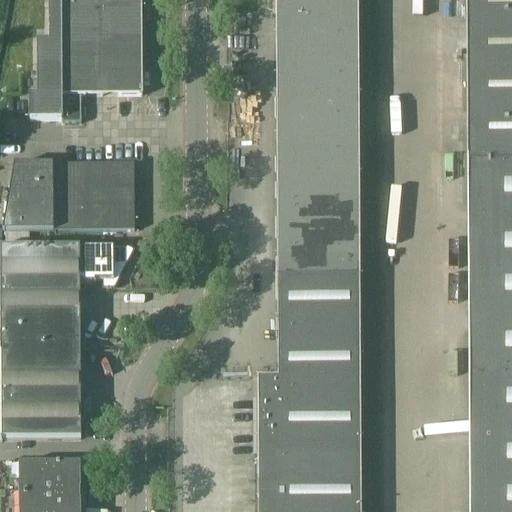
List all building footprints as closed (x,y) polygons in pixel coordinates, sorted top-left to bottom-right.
[(29,121),(62,121),(62,125),(82,125),(82,97),(142,97),(141,0),(48,0),(49,43),(37,43),(37,97),(29,97),(29,121)] [(360,511),(357,0),(276,0),(278,379),(257,380),(258,511),(360,511)] [(511,511),(511,0),(465,0),(469,511),(511,511)] [(135,232),(135,230),(134,165),(3,166),(3,232),(135,232)] [(80,345),(80,284),(80,248),(1,249),(2,345),(80,345)] [(128,248),(80,248),(80,284),(96,284),(96,281),(102,281),(102,290),(115,290),(135,251),(128,248)] [(0,440),(48,440),(81,440),(80,345),(2,345),(2,355),(0,355),(0,440)] [(80,511),(80,466),(48,466),(0,466),(0,511),(80,511)]
